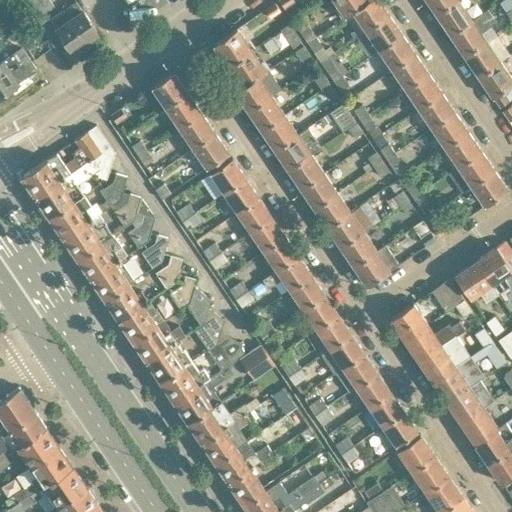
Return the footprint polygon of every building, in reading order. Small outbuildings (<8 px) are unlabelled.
[(22,0),(34,18),(45,11),(53,5),(49,0),(22,0)] [(334,0),(345,15),(353,10),(353,11),(368,0),(334,0)] [(368,0),(353,11),(366,30),(389,15),(379,0),(368,0)] [(427,0),(436,13),(455,0),(427,0)] [(455,0),(436,13),(450,34),(472,19),(458,0),(455,0)] [(45,11),(34,18),(53,46),(54,47),(64,40),(72,51),(75,49),(77,52),(86,45),(84,43),(99,33),(97,30),(83,9),(82,10),(76,1),(50,19),(45,11)] [(280,10),(275,2),(265,9),(270,17),(280,10)] [(301,14),(293,20),(298,27),(306,22),(301,14)] [(402,34),(389,15),(366,30),(379,49),(402,34)] [(450,34),(464,55),(486,40),(472,19),(450,34)] [(298,27),(303,34),(311,29),(306,22),(298,27)] [(281,29),(286,36),(294,30),(289,23),(281,29)] [(213,44),(228,65),(252,49),(237,28),(213,44)] [(316,36),(311,29),(303,34),(307,42),(316,36)] [(290,43),(299,37),(294,30),(286,36),(290,43)] [(402,34),(379,49),(393,69),(415,53),(402,34)] [(322,46),(316,36),(307,42),(314,52),(322,46)] [(299,37),(290,43),(295,50),(304,44),(299,37)] [(464,55),(479,75),(500,61),(486,40),(464,55)] [(310,54),(304,44),(295,50),(302,60),(310,54)] [(0,93),(36,69),(31,61),(22,47),(0,61),(0,93)] [(252,49),(228,65),(241,86),(235,90),(235,91),(259,75),(258,74),(265,69),(252,49)] [(429,73),(415,53),(393,69),(406,88),(429,73)] [(511,77),(500,61),(479,75),(500,106),(510,99),(504,90),(511,84),(511,77)] [(327,70),(334,80),(342,75),(335,65),(327,70)] [(174,71),(152,86),(166,106),(187,91),(174,71)] [(315,79),(322,89),(330,83),(323,73),(315,79)] [(429,73),(406,88),(419,107),(442,92),(429,73)] [(235,91),(248,110),(272,94),(259,75),(235,91)] [(349,85),(342,75),(334,80),(340,90),(349,85)] [(337,93),(330,83),(322,89),(328,99),(337,93)] [(201,112),(187,91),(166,106),(179,126),(201,112)] [(455,112),(442,92),(419,107),(432,127),(455,112)] [(272,94),(248,110),(262,130),(285,114),(272,94)] [(362,104),(353,109),(360,119),(368,114),(362,104)] [(511,104),(503,111),(509,121),(511,118),(511,104)] [(127,116),(121,107),(111,114),(112,116),(117,122),(127,116)] [(201,112),(179,126),(193,147),(215,132),(201,112)] [(341,118),(348,128),(356,122),(349,112),(341,118)] [(432,127),(445,146),(468,131),(455,112),(432,127)] [(262,130),(275,149),(298,133),(285,114),(262,130)] [(375,124),(368,114),(360,119),(367,129),(375,124)] [(363,132),(356,122),(348,128),(355,137),(363,132)] [(87,130),(102,151),(111,145),(96,124),(87,130)] [(72,152),(81,166),(102,151),(87,130),(75,139),(80,147),(72,152)] [(481,150),(468,131),(445,146),(458,166),(481,150)] [(198,173),(207,167),(229,152),(215,132),(193,147),(185,152),(198,173)] [(298,133),(275,149),(288,168),(311,153),(298,133)] [(138,155),(146,149),(140,140),(132,145),(138,155)] [(380,148),(386,158),(395,152),(388,142),(380,148)] [(111,145),(102,151),(81,166),(70,173),(35,197),(49,217),(83,193),(83,192),(76,182),(91,171),(95,177),(97,175),(107,179),(116,152),(111,145)] [(146,149),(138,155),(144,164),(152,158),(146,149)] [(494,170),(481,150),(458,166),(472,185),(494,170)] [(368,157),(374,167),(383,161),(376,151),(368,157)] [(56,152),(21,176),(35,197),(70,173),(56,152)] [(408,172),(395,152),(386,158),(400,177),(408,172)] [(288,168),(301,188),(324,172),(311,153),(288,168)] [(245,177),(232,157),(210,172),(223,191),(245,177)] [(389,171),(383,161),(374,167),(381,176),(389,171)] [(494,170),(472,185),(485,205),(508,189),(494,170)] [(324,172),(301,188),(314,207),(337,191),(324,172)] [(103,210),(111,205),(114,203),(120,199),(123,191),(128,177),(116,173),(113,180),(100,189),(107,199),(99,205),(103,210)] [(258,196),(245,177),(223,191),(237,211),(258,196)] [(406,187),(413,197),(421,191),(414,181),(406,187)] [(164,182),(155,188),(162,197),(170,192),(164,182)] [(394,195),(401,205),(409,199),(402,190),(394,195)] [(130,193),(123,191),(120,199),(114,203),(117,208),(114,210),(125,226),(131,221),(134,220),(137,211),(141,197),(130,193)] [(314,207),(327,226),(350,211),(337,191),(314,207)] [(428,201),(421,191),(413,197),(420,207),(428,201)] [(83,193),(49,217),(63,237),(93,217),(86,207),(91,204),(83,193)] [(271,215),(258,196),(237,211),(250,230),(271,215)] [(416,209),(409,199),(401,205),(407,215),(416,209)] [(189,203),(177,211),(183,219),(194,211),(189,203)] [(358,205),(350,211),(327,226),(341,246),(364,230),(362,228),(370,223),(358,205)] [(134,220),(131,221),(135,226),(141,221),(144,214),(137,211),(134,220)] [(194,211),(183,219),(188,227),(200,219),(194,211)] [(427,217),(440,236),(449,229),(436,211),(427,217)] [(144,214),(141,221),(128,230),(139,246),(148,240),(155,218),(144,214)] [(250,230),(263,250),(285,235),(271,215),(250,230)] [(100,227),(93,217),(63,237),(76,258),(111,234),(104,224),(100,227)] [(413,226),(426,245),(436,239),(422,219),(413,226)] [(341,246),(354,265),(385,244),(384,244),(376,249),(364,230),(341,246)] [(111,234),(76,258),(90,278),(120,259),(114,250),(119,246),(111,234)] [(158,235),(155,242),(142,251),(152,267),(162,261),(169,239),(158,235)] [(298,254),(285,235),(263,250),(276,269),(298,254)] [(511,256),(511,249),(505,240),(477,259),(500,292),(510,285),(503,275),(511,269),(511,264),(508,259),(511,256)] [(215,241),(203,249),(209,258),(220,250),(215,241)] [(367,285),(390,270),(389,268),(397,262),(385,244),(354,265),(367,285)] [(220,250),(209,258),(214,266),(226,258),(220,250)] [(311,274),(298,254),(276,269),(263,278),(268,286),(282,277),(289,289),(311,274)] [(172,255),(169,263),(156,272),(166,288),(175,282),(183,259),(172,255)] [(120,259),(90,278),(104,299),(129,282),(133,279),(122,263),(126,260),(123,256),(120,259)] [(500,292),(477,259),(454,274),(470,298),(479,292),(486,302),(500,292)] [(324,292),(311,274),(289,289),(302,307),(324,292)] [(192,294),(194,288),(197,280),(186,276),(183,284),(170,293),(180,308),(185,305),(189,302),(192,294)] [(446,312),(456,305),(464,300),(449,278),(431,290),(446,312)] [(241,281),(229,289),(235,297),(247,289),(241,281)] [(129,282),(104,299),(119,320),(148,300),(141,290),(136,293),(129,282)] [(203,323),(208,309),(211,300),(194,288),(192,294),(189,302),(185,305),(199,326),(203,323)] [(247,289),(235,297),(241,305),(252,297),(247,289)] [(337,312),(324,292),(302,307),(315,326),(337,312)] [(155,310),(148,300),(119,320),(132,340),(163,320),(156,310),(155,310)] [(464,300),(456,305),(463,315),(464,317),(472,312),(464,300)] [(413,303),(390,318),(405,340),(428,324),(413,303)] [(199,326),(194,329),(208,350),(217,344),(217,343),(227,336),(221,333),(224,322),(225,321),(208,309),(203,323),(199,326)] [(315,326),(329,346),(350,331),(337,312),(315,326)] [(486,321),(495,334),(498,339),(510,332),(506,327),(504,328),(495,315),(493,316),(486,321)] [(164,319),(163,320),(132,340),(146,361),(177,340),(185,334),(178,324),(171,330),(164,319)] [(267,319),(255,327),(261,335),(272,327),(267,319)] [(428,324),(405,340),(418,360),(442,345),(457,334),(466,328),(461,320),(451,326),(448,322),(433,332),(428,324)] [(272,327),(261,335),(266,343),(278,336),(272,327)] [(484,328),(475,334),(484,346),(492,341),(484,328)] [(511,330),(510,332),(498,339),(511,357),(511,330)] [(350,331),(329,346),(320,352),(333,372),(335,371),(364,351),(350,331)] [(442,345),(418,360),(433,381),(456,365),(471,355),(457,334),(442,345)] [(217,344),(208,350),(222,370),(240,358),(245,354),(241,342),(227,336),(217,343),(217,344)] [(177,340),(146,361),(160,382),(191,361),(184,351),(177,340)] [(456,365),(433,381),(446,402),(470,386),(485,375),(475,361),(488,353),(497,367),(506,361),(492,341),(484,346),(471,355),(456,365)] [(254,379),(275,365),(260,343),(245,354),(240,358),(254,379)] [(377,371),(364,351),(335,371),(348,390),(377,371)] [(293,358),(281,366),(287,374),(299,366),(293,358)] [(174,402),(205,381),(210,378),(203,368),(198,371),(191,361),(160,382),(174,402)] [(299,366),(287,374),(293,382),(304,375),(299,366)] [(511,388),(511,387),(511,369),(511,368),(502,374),(511,388)] [(377,371),(348,390),(345,392),(358,412),(368,405),(390,390),(377,371)] [(189,423),(210,409),(221,401),(214,390),(216,389),(214,385),(224,379),(219,372),(210,378),(205,381),(174,402),(189,423)] [(470,386),(446,402),(461,422),(484,406),(495,399),(480,379),(470,386)] [(6,395),(0,399),(0,457),(5,454),(11,450),(46,426),(19,386),(6,395)] [(285,415),(297,407),(283,387),(272,395),(285,415)] [(404,410),(390,390),(368,405),(382,425),(404,410)] [(223,428),(245,413),(259,403),(254,396),(245,402),(229,413),(221,401),(210,409),(189,423),(202,442),(223,428)] [(320,397),(308,405),(314,413),(325,406),(320,397)] [(331,414),(325,406),(314,413),(319,422),(331,414)] [(484,406),(461,422),(475,443),(498,427),(484,406)] [(382,425),(396,445),(418,430),(404,410),(382,425)] [(223,428),(202,442),(215,462),(247,440),(248,440),(239,428),(251,420),(245,413),(223,428)] [(498,427),(475,443),(489,463),(511,447),(511,430),(506,422),(498,427)] [(46,426),(11,450),(17,459),(24,454),(31,465),(60,446),(46,426)] [(411,469),(434,454),(420,433),(397,449),(411,469)] [(346,437),(335,445),(340,453),(352,445),(346,437)] [(255,451),(247,440),(215,462),(228,481),(249,466),(259,459),(272,451),(267,443),(255,451)] [(357,453),(352,445),(340,453),(346,461),(357,453)] [(24,487),(13,494),(18,502),(29,495),(38,489),(73,466),(60,446),(31,465),(39,476),(24,487)] [(511,447),(489,463),(502,483),(511,475),(511,447)] [(272,451),(259,459),(264,467),(277,458),(272,451)] [(5,454),(0,457),(0,468),(10,461),(5,454)] [(448,475),(434,454),(411,469),(425,490),(448,475)] [(73,466),(38,489),(42,495),(38,498),(39,499),(47,511),(57,504),(71,494),(73,497),(88,488),(86,485),(73,466)] [(249,466),(228,481),(241,501),(242,503),(264,488),(263,486),(249,466)] [(322,469),(314,475),(319,482),(327,477),(322,469)] [(264,488),(242,503),(244,504),(248,511),(274,511),(319,482),(314,475),(287,493),(278,481),(265,489),(264,488)] [(462,496),(448,475),(425,490),(439,511),(462,496)] [(364,489),(370,497),(383,488),(377,480),(364,489)] [(319,482),(274,511),(296,511),(295,509),(305,502),(306,503),(324,491),(319,482)] [(370,497),(365,500),(369,505),(373,511),(389,511),(401,504),(388,485),(383,488),(370,497)] [(59,507),(51,511),(94,511),(101,508),(88,488),(73,497),(71,494),(57,504),(59,507)] [(13,494),(3,501),(8,509),(18,502),(13,494)] [(29,495),(18,502),(23,509),(24,509),(34,502),(29,495)] [(473,511),(462,496),(439,511),(473,511)]
